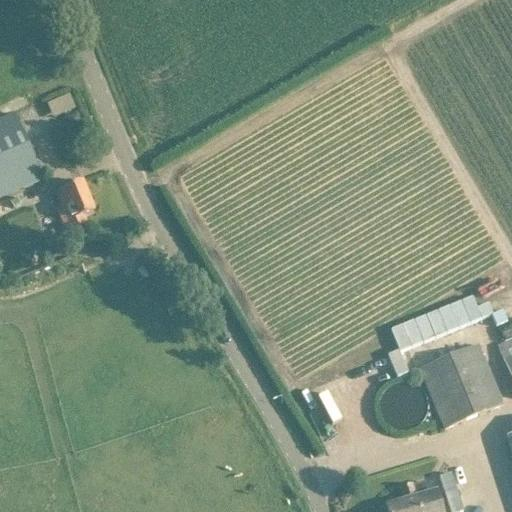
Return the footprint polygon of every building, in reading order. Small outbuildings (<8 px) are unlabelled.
[(0,198),(42,181),(14,115),(0,121),(0,198)] [(95,214),(82,184),(55,195),(61,210),(57,211),(67,236),(88,228),(84,219),(95,214)] [(481,294),(436,314),(445,336),(491,316),(497,329),(507,324),(498,302),(487,307),(481,294)] [(432,315),(398,330),(407,352),(441,338),(432,315)] [(399,342),(390,346),(395,356),(404,353),(399,342)] [(511,386),(511,342),(497,348),(511,386)] [(389,346),(380,350),(384,361),(393,357),(389,346)] [(444,432),(503,407),(479,348),(419,372),(444,432)] [(384,361),(373,366),(376,375),(387,370),(384,361)] [(352,404),(373,398),(363,365),(342,372),(352,404)] [(388,373),(377,378),(381,386),(392,382),(388,373)] [(337,379),(314,388),(329,424),(351,415),(337,379)] [(463,511),(451,475),(440,479),(451,511),(463,511)] [(386,510),(386,511),(441,511),(436,495),(428,497),(424,484),(400,491),(404,504),(386,510)]
